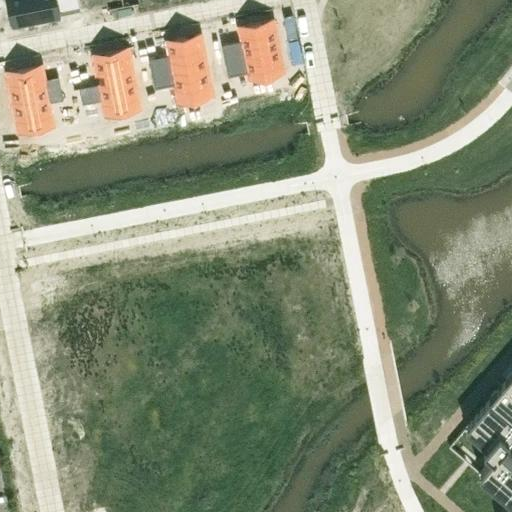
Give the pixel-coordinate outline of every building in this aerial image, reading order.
[(8,0),(13,22),(60,12),(57,0),(8,0)] [(241,39),(222,43),(228,75),(248,71),(249,76),(284,69),(275,23),(274,18),(239,25),(241,39)] [(169,53),(149,57),(155,87),(175,83),(176,90),(211,83),(201,33),(166,39),(169,53)] [(99,82),(79,86),(83,104),(103,100),(103,104),(138,97),(128,47),(93,54),(99,82)] [(42,64),(7,71),(17,121),(52,114),(47,90),(67,87),(64,74),(45,78),(42,64)] [(239,85),(226,88),(230,106),(243,104),(239,85)] [(511,386),(505,380),(489,398),(511,417),(511,386)] [(511,417),(489,398),(470,420),(478,427),(473,433),(486,445),(484,447),(484,448),(485,448),(492,454),(483,464),(492,471),(486,477),(511,498),(511,496),(511,455),(502,447),(511,435),(511,417)]
